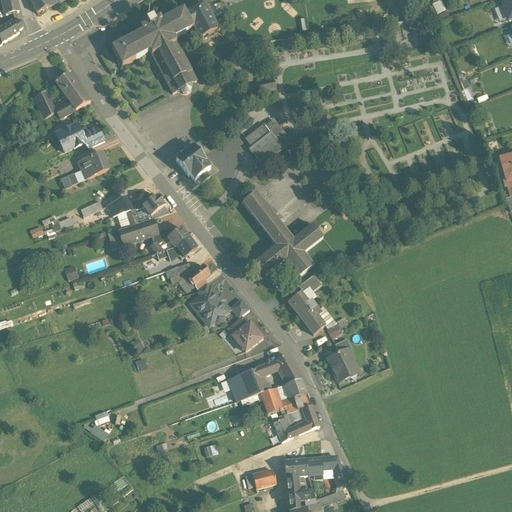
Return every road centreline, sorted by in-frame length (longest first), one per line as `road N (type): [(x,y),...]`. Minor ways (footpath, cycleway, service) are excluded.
road 1 (residential): [(368,511),(268,313),(103,102),(65,32)]
road 2 (track): [(368,511),(511,470)]
